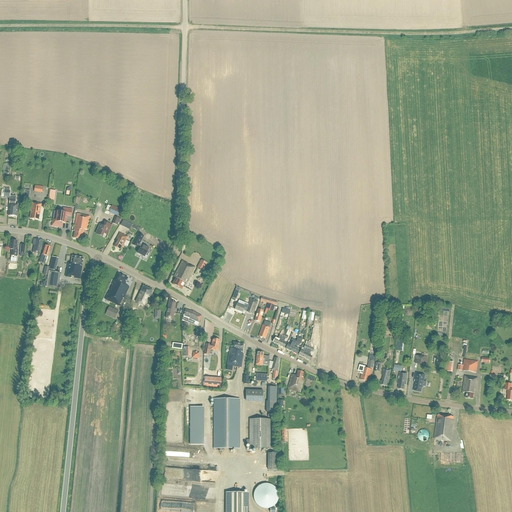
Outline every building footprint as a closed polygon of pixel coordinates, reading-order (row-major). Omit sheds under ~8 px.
[(15,204),(16,200),(16,197),(10,196),(10,191),(10,189),(5,188),(4,191),(1,190),(1,197),(10,197),(9,204),(8,216),(17,217),(17,216),(18,205),(15,204)] [(31,212),(30,219),(38,220),(41,205),(32,203),(31,207),(28,207),(28,211),(31,212)] [(67,216),(71,216),(72,210),(63,208),(62,213),(57,212),(56,220),(53,220),(52,226),(61,228),(62,223),(65,223),(67,216)] [(89,216),(76,214),(73,231),(74,231),(73,239),(81,240),(83,230),(86,230),(89,216)] [(117,217),(115,217),(114,220),(112,224),(118,226),(121,219),(117,217)] [(120,225),(129,230),(132,224),(123,220),(120,225)] [(99,225),(96,233),(103,236),(104,234),(107,235),(111,225),(104,223),(103,226),(99,225)] [(116,241),(113,247),(120,250),(120,249),(121,248),(122,248),(127,237),(119,233),(115,240),(116,241)] [(148,249),(142,245),(139,244),(143,236),(138,234),(132,245),(137,248),(137,247),(140,249),(137,254),(144,257),(145,255),(146,256),(147,256),(147,255),(147,254),(147,253),(147,252),(148,249)] [(43,241),(34,239),(32,245),(34,245),(32,252),(40,254),(43,241)] [(39,263),(43,264),(45,264),(47,257),(50,247),(44,246),(41,255),(42,255),(39,263)] [(67,270),(66,270),(65,277),(70,278),(71,276),(75,277),(74,278),(80,279),(83,258),(72,256),(70,265),(68,264),(67,270)] [(201,260),(197,268),(202,271),(207,263),(201,260)] [(175,278),(174,281),(172,284),(181,289),(184,283),(185,283),(187,280),(188,281),(195,268),(182,261),(174,277),(175,278)] [(60,273),(48,271),(46,287),(58,289),(60,273)] [(128,278),(119,274),(116,281),(114,280),(104,299),(120,307),(129,287),(124,285),(128,278)] [(135,302),(143,306),(147,297),(149,298),(152,291),(142,286),(135,302)] [(237,304),(234,310),(242,313),(243,311),(246,312),(252,315),(257,302),(250,299),(248,305),(245,304),(244,307),(237,304)] [(169,300),(167,314),(166,319),(167,319),(166,322),(174,323),(175,316),(173,315),(175,303),(169,300)] [(267,304),(267,305),(266,309),(267,309),(266,310),(273,312),(275,307),(267,304)] [(109,307),(107,311),(105,315),(115,319),(118,311),(109,307)] [(185,309),(183,317),(182,321),(187,323),(189,319),(198,322),(199,323),(201,317),(193,312),(185,309)] [(254,321),(260,322),(263,311),(257,309),(254,321)] [(263,325),(262,325),(258,336),(265,339),(269,328),(270,323),(264,321),(263,325)] [(288,336),(285,335),(288,330),(290,327),(288,326),(283,334),(284,334),(278,345),(284,348),(286,344),(283,342),(285,339),(287,339),(288,336)] [(279,336),(277,339),(275,338),(272,343),(278,345),(284,334),(283,334),(279,332),(278,335),(279,336)] [(210,350),(218,351),(219,346),(218,345),(219,340),(212,339),(211,344),(211,345),(206,345),(204,354),(209,355),(210,350)] [(292,342),(290,346),(287,344),(285,349),(291,352),(296,341),(292,339),(291,341),(292,342)] [(296,341),(291,352),(297,355),(299,350),(296,349),(298,345),(299,346),(301,343),(301,339),(297,339),(296,341)] [(305,348),(303,352),(300,351),(298,355),(304,358),(309,347),(310,343),(306,341),(305,345),(303,348),(305,348)] [(231,346),(227,365),(241,368),(243,354),(242,354),(243,345),(233,343),(233,346),(231,346)] [(314,349),(310,348),(311,343),(310,343),(309,347),(304,358),(309,361),(311,357),(314,358),(315,354),(316,354),(316,350),(314,349)] [(416,356),(415,364),(426,365),(427,357),(416,356)] [(458,365),(457,370),(476,373),(478,362),(464,360),(463,366),(458,365)] [(444,372),(450,373),(452,373),(454,363),(452,362),(446,362),(444,372)] [(363,368),(360,380),(367,382),(369,376),(370,376),(372,370),(363,368)] [(382,381),(381,381),(380,385),(387,386),(390,370),(384,369),(382,376),(383,376),(382,381)] [(297,371),(296,376),(291,375),(287,389),(300,392),(304,378),(302,378),(303,373),(297,371)] [(406,384),(407,378),(407,374),(400,373),(398,383),(399,383),(398,388),(404,389),(404,384),(406,384)] [(256,381),(267,382),(267,375),(256,374),(256,381)] [(425,375),(415,374),(414,383),(415,383),(414,391),(421,393),(421,391),(424,391),(424,387),(423,387),(425,375)] [(477,378),(465,376),(463,392),(466,393),(465,398),(473,399),(474,391),(475,391),(477,378)] [(209,378),(205,377),(204,386),(220,387),(221,379),(209,378)] [(266,412),(275,412),(276,387),(268,387),(267,402),(266,402),(266,412)] [(244,390),(244,400),(262,401),(263,391),(251,390),(244,390)] [(239,448),(239,400),(214,399),(213,448),(239,448)] [(190,445),(203,445),(203,408),(190,407),(190,445)] [(437,415),(434,439),(450,441),(453,417),(437,415)] [(270,449),(270,448),(270,420),(249,420),(249,449),(270,449)] [(426,431),(424,430),(421,430),(419,432),(418,433),(417,435),(418,438),(419,440),(421,441),(423,442),(426,441),(428,439),(429,437),(429,435),(428,433),(426,431)] [(267,453),(267,470),(277,470),(277,453),(267,453)] [(441,454),(440,461),(447,461),(447,463),(462,463),(463,455),(441,454)] [(278,498),(278,497),(278,496),(278,495),(278,494),(278,493),(278,492),(277,491),(277,490),(276,489),(276,488),(275,487),(274,487),(273,486),(272,485),(271,485),(270,485),(269,484),(268,484),(267,484),(266,484),(265,484),(264,484),(263,484),(262,484),(261,485),(260,485),(259,486),(258,487),(257,487),(256,488),(256,489),(255,490),(255,491),(254,492),(254,493),(254,494),(253,495),(253,496),(253,497),(253,498),(254,499),(254,500),(254,501),(255,502),(255,503),(256,504),(257,505),(258,506),(259,506),(259,507),(260,508),(261,508),(262,508),(264,509),(265,509),(266,509),(267,509),(268,509),(269,508),(270,508),(271,508),(272,507),(273,507),(274,506),(275,505),(276,504),(277,503),(277,502),(278,501),(278,500),(278,498)] [(160,495),(190,499),(191,492),(196,493),(196,490),(162,486),(160,495)] [(225,493),(225,511),(248,511),(248,493),(225,493)]
